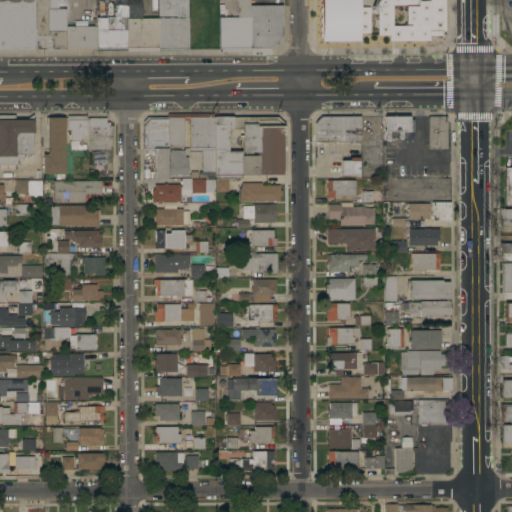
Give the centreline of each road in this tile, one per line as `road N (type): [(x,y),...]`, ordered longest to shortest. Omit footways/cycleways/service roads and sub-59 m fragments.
road 1 (residential): [(0,490),(511,487)]
road 2 (residential): [(130,511),(128,70)]
road 3 (residential): [(300,511),(299,95)]
road 4 (secondary): [(0,96),(299,95)]
road 5 (tertiary): [(474,192),(478,428)]
road 6 (secondary): [(472,68),(299,69)]
road 7 (secondary): [(128,70),(0,70)]
